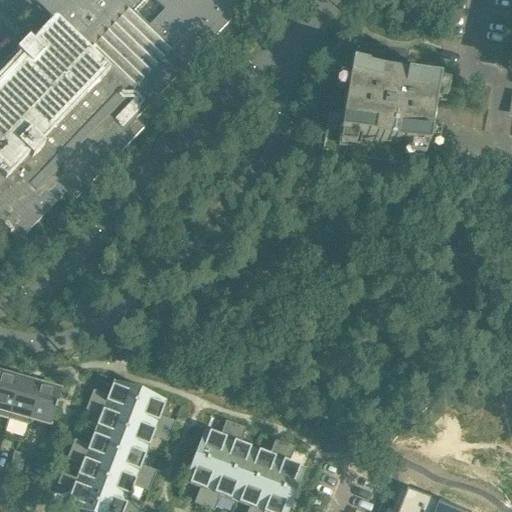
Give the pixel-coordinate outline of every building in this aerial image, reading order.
[(151,105),(188,66),(251,0),(31,0),(53,21),(30,45),(27,42),(15,54),(18,58),(0,76),(0,227),(2,229),(1,230),(8,237),(9,236),(17,244),(65,194),(73,202),(143,130),(134,122),(151,105)] [(349,68),(336,141),(424,156),(430,123),(430,122),(437,83),(349,68)] [(0,417),(8,420),(19,380),(0,375),(0,417)] [(29,425),(30,421),(40,385),(19,380),(8,420),(29,425)] [(92,392),(89,402),(103,407),(130,417),(134,407),(140,392),(113,382),(107,397),(92,392)] [(40,385),(30,421),(50,427),(60,390),(40,385)] [(134,407),(130,417),(156,428),(171,433),(175,423),(160,418),(166,402),(140,392),(134,407)] [(89,402),(85,412),(100,417),(94,432),(120,442),(130,417),(103,407),(89,402)] [(130,417),(120,442),(147,452),(152,437),(167,443),(171,433),(156,428),(130,417)] [(204,431),(194,457),(209,463),(219,467),(229,441),(235,426),(225,422),(220,437),(204,431)] [(229,441),(219,467),(229,471),(244,477),(254,450),(239,445),(245,430),(235,426),(229,441)] [(74,441),(70,451),(111,467),(120,442),(94,432),(88,447),(74,441)] [(254,450),(244,477),(259,482),(269,486),(279,460),(284,445),(275,441),(269,456),(254,450)] [(120,442),(111,467),(152,483),(156,473),(141,467),(147,452),(120,442)] [(279,460),(269,486),(279,490),(294,496),(305,470),(289,464),(294,449),(284,445),(279,460)] [(70,451),(66,461),(81,467),(75,481),(101,491),(111,467),(70,451)] [(12,459),(24,462),(26,455),(14,452),(12,459)] [(194,457),(184,484),(199,490),(194,505),(204,508),(209,494),(219,467),(209,463),(194,457)] [(22,470),(24,462),(12,459),(10,467),(22,470)] [(111,467),(101,491),(128,501),(133,487),(148,493),(152,483),(111,467)] [(209,494),(204,508),(212,511),(213,511),(219,497),(234,503),(244,477),(229,471),(219,467),(209,494)] [(60,476),(56,486),(71,491),(65,507),(78,511),(93,511),(101,491),(75,481),(60,476)] [(244,477),(234,503),(249,509),(247,511),(258,511),(269,486),(259,482),(244,477)] [(269,486),(258,511),(288,511),(294,496),(279,490),(269,486)] [(101,491),(93,511),(123,511),(124,511),(125,511),(140,511),(143,507),(128,501),(101,491)] [(460,511),(403,491),(394,511),(460,511)]
